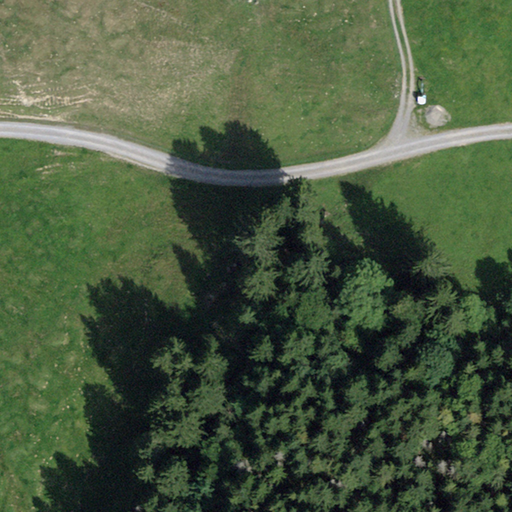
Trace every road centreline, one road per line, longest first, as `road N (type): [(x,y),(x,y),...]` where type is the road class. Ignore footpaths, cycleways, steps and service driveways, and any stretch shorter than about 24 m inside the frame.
road 1 (track): [(0,134),(94,143),(263,188),(392,154)]
road 2 (track): [(392,154),(410,66),(394,0)]
road 3 (track): [(392,154),(511,143)]
